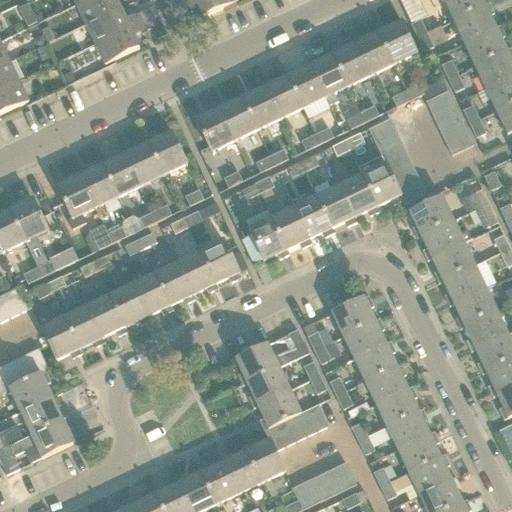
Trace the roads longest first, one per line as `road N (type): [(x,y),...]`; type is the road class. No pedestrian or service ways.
road 1 (unclassified): [(29,511),(119,466),(126,449),(121,392),(142,367),(358,266),(389,277),(504,511)]
road 2 (unclassified): [(0,166),(344,0)]
